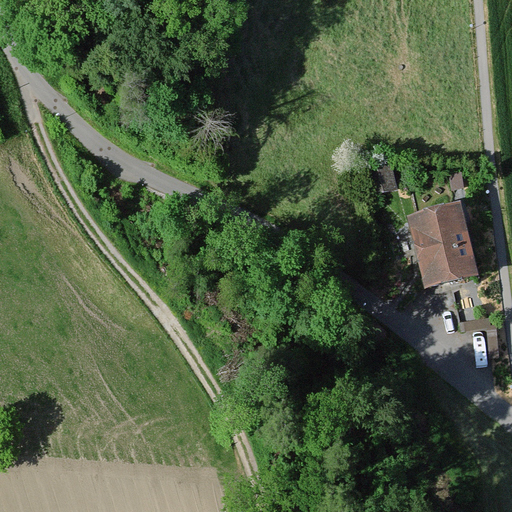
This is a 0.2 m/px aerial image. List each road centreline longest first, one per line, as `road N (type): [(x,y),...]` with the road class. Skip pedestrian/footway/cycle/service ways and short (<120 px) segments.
road 1 (residential): [(0,27),(24,71),(90,142),(279,239),(511,420)]
road 2 (track): [(24,71),(45,150),(82,218),(162,312),(222,401),(262,511)]
